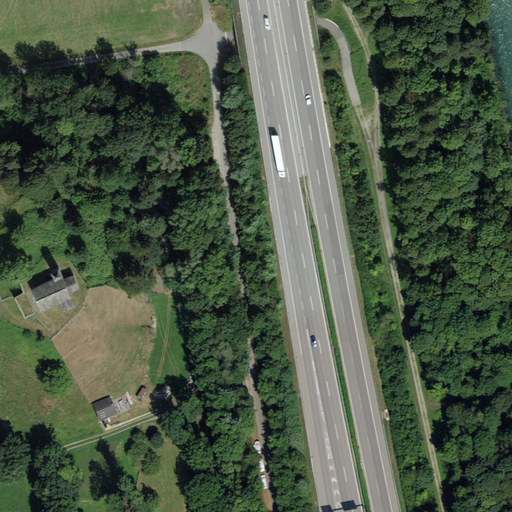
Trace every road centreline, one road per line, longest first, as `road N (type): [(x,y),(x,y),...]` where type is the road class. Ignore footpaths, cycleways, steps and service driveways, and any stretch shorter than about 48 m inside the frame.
road 1 (track): [(377,173),(345,52),(329,26),(210,42),(276,511)]
road 2 (track): [(446,511),(380,199),(372,60),(341,0)]
road 3 (motorway): [(382,511),(287,0)]
road 4 (motorway): [(258,0),(313,315)]
road 5 (track): [(0,475),(184,404),(254,387)]
road 6 (track): [(205,0),(210,42),(0,73)]
road 7 (motorway): [(313,315),(352,511)]
road 8 (motorway): [(313,315),(304,345),(331,511)]
